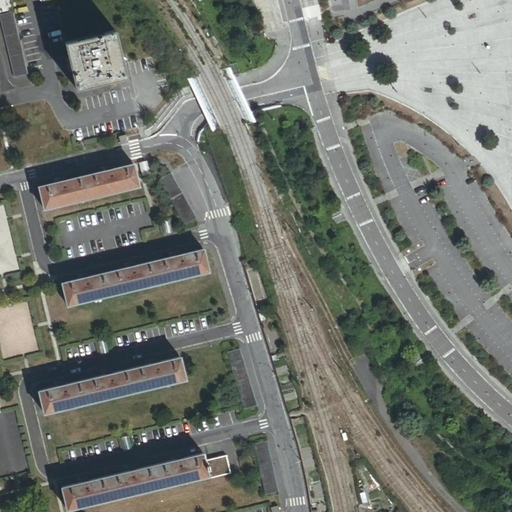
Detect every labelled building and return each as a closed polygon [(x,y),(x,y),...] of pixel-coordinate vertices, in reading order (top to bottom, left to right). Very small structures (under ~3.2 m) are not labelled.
[(0,0),(0,12),(10,10),(7,0),(0,0)] [(12,12),(0,15),(0,20),(14,77),(27,74),(12,12)] [(115,30),(65,43),(68,56),(72,74),(76,89),(99,83),(104,82),(126,76),(115,30)] [(65,75),(72,74),(68,56),(61,58),(65,75)] [(120,137),(121,144),(128,142),(127,136),(120,137)] [(139,186),(133,164),(39,187),(44,208),(139,186)] [(196,218),(171,173),(159,180),(184,225),(196,218)] [(203,249),(62,283),(67,305),(208,271),(203,249)] [(256,405),(239,347),(227,351),(244,408),(256,405)] [(39,391),(44,412),(185,379),(180,357),(39,391)] [(279,494),(266,441),(254,444),(267,497),(279,494)] [(203,454),(62,487),(67,509),(208,475),(204,461),(203,454)] [(226,455),(204,461),(208,475),(209,475),(210,478),(231,473),(226,455)]
